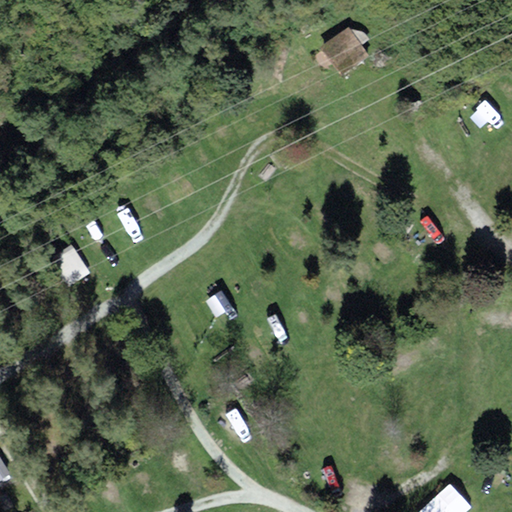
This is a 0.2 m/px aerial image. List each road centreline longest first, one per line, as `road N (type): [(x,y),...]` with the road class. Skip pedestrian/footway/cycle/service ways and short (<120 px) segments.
road 1 (track): [(0,381),(199,243),(262,141),(288,136),(312,144),(499,236),(511,253)]
road 2 (track): [(260,495),(206,448),(120,300)]
road 3 (track): [(367,511),(473,430)]
